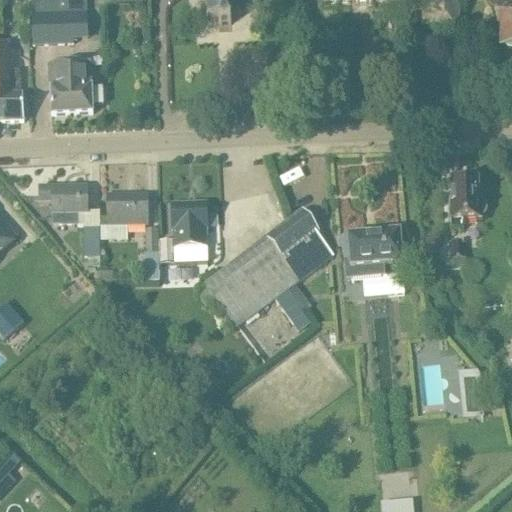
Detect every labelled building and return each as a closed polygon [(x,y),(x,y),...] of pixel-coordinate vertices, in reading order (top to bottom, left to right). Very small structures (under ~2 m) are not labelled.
[(205,0),(207,21),(218,20),(218,29),(230,28),(230,20),(241,19),(239,0),(205,0)] [(321,0),(322,8),(350,7),(350,9),(373,8),(373,6),(401,5),(401,0),(321,0)] [(459,29),(458,0),(422,0),(422,30),(436,30),(436,31),(437,31),(452,31),(454,29),(455,29),(459,29)] [(500,32),(500,52),(511,52),(511,0),(504,0),(505,4),(499,4),(499,32),(500,32)] [(87,8),(30,10),(32,50),(73,48),(73,43),(89,43),(87,8)] [(0,84),(0,126),(24,125),(22,97),(20,97),(19,74),(18,54),(0,54),(0,71),(0,84)] [(51,119),(63,119),(92,117),(92,109),(103,109),(102,92),(91,92),(91,89),(90,66),(49,68),(50,92),(49,92),(51,119)] [(297,167),(276,176),(280,186),(302,177),(297,167)] [(478,183),(452,184),(453,225),(451,225),(451,232),(463,232),(463,224),(482,223),(482,220),(486,217),(487,214),(487,212),(486,210),(485,207),(481,205),(481,198),(479,198),(478,183)] [(51,218),(72,217),(87,217),(87,190),(38,191),(39,206),(51,206),(51,218)] [(147,199),(107,200),(107,230),(147,230),(147,199)] [(173,249),(179,249),(207,248),(207,235),(205,207),(171,208),(172,244),(159,245),(160,268),(173,267),(173,249)] [(302,213),(266,240),(288,269),(299,284),(334,261),(317,238),(319,236),(302,213)] [(0,218),(0,254),(10,246),(11,243),(17,238),(0,218)] [(99,261),(98,232),(83,232),(82,232),(83,262),(99,261)] [(158,233),(145,233),(145,258),(146,270),(159,270),(158,233)] [(401,235),(346,240),(348,263),(344,263),(346,284),(385,280),(385,271),(404,269),(401,235)] [(235,332),(275,302),(287,293),(299,284),(288,269),(266,240),(202,288),(235,332)] [(465,246),(450,246),(450,262),(445,262),(445,271),(464,270),(464,262),(465,246)] [(275,302),(295,328),(307,319),(287,293),(275,302)] [(0,310),(0,339),(5,345),(25,327),(5,306),(0,310)] [(458,418),(479,417),(477,373),(456,374),(458,418)] [(14,484),(3,473),(0,475),(0,492),(3,495),(14,484)] [(378,505),(378,511),(411,511),(410,500),(378,505)]
